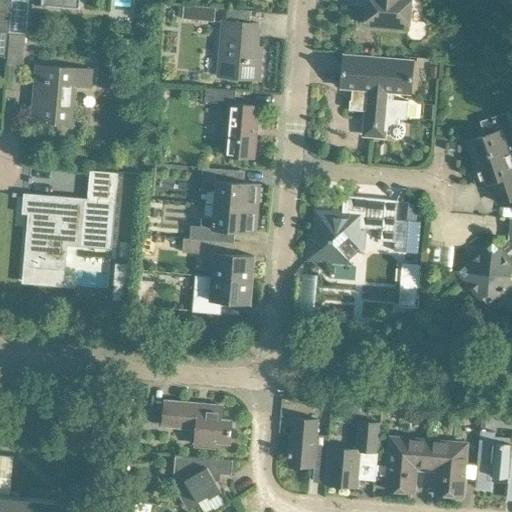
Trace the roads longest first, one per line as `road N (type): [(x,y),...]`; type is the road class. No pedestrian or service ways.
road 1 (residential): [(272,377),(0,356)]
road 2 (residential): [(441,264),(440,185),(286,170)]
road 3 (residential): [(272,377),(269,490),(285,504),(379,511)]
road 4 (residential): [(286,170),(272,377)]
road 5 (residential): [(298,0),(286,170)]
